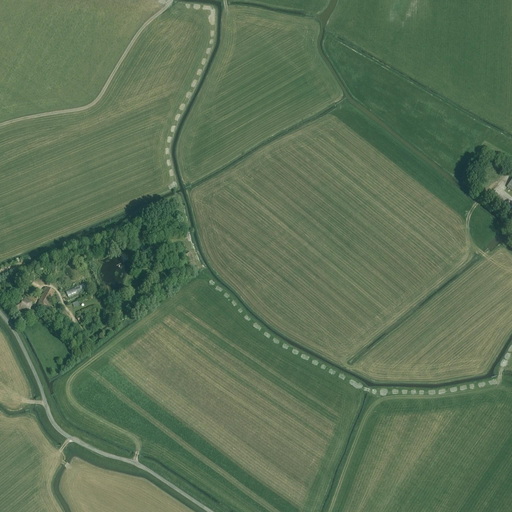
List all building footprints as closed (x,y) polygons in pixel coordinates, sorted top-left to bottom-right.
[(492,250),(496,247),(491,241),(487,245),(492,250)] [(185,254),(190,263),(196,260),(191,251),(185,254)] [(67,291),(70,297),(87,290),(84,283),(67,291)] [(54,291),(47,287),(38,303),(46,307),(47,305),(49,306),(50,303),(48,302),(54,291)] [(29,314),(32,306),(31,306),(32,302),(20,297),(15,308),(14,310),(18,312),(19,310),(29,314)] [(79,332),(70,321),(71,319),(67,314),(61,319),(65,324),(67,323),(77,334),(79,332)]
